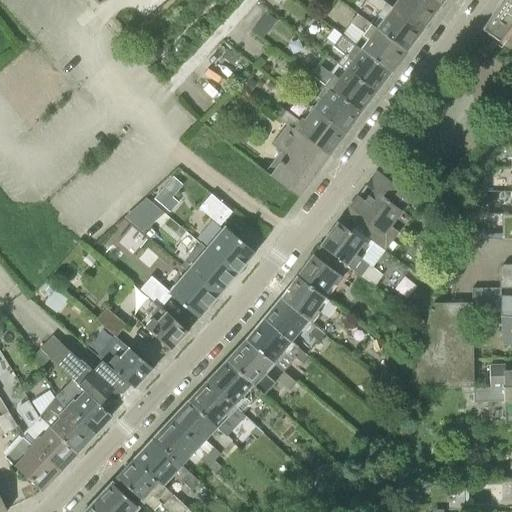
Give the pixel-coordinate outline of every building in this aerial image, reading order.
[(370,24),(405,52),(407,48),(410,47),(413,42),(413,40),(421,30),(386,4),(381,0),(367,0),(366,2),(379,12),(370,24)] [(388,0),(386,4),(421,30),(423,27),(425,27),(429,21),(429,19),(436,9),(424,0),(388,0)] [(424,0),(436,9),(438,7),(441,6),(444,1),(444,0),(424,0)] [(511,0),(501,0),(482,29),(504,44),(511,33),(511,0)] [(355,45),(390,72),(392,69),(394,68),(398,63),(398,61),(405,52),(370,24),(357,14),(350,24),(364,34),(355,45)] [(268,30),(258,23),(252,31),(262,38),(268,30)] [(337,64),(339,66),(375,92),(377,90),(379,89),(383,83),(383,81),(390,72),(355,45),(341,35),(333,47),(344,55),(337,64)] [(137,52),(152,66),(164,52),(150,38),(137,52)] [(110,54),(100,45),(96,50),(107,58),(110,54)] [(302,73),(360,113),(367,103),(369,102),(373,97),(373,95),(375,92),(339,66),(332,75),(319,65),(317,66),(311,61),(302,73)] [(312,109),(344,133),(360,113),(302,73),(298,79),(306,84),(319,94),(317,97),(319,99),(312,109)] [(257,83),(249,77),(242,87),(250,93),(257,83)] [(511,88),(505,107),(500,118),(508,118),(511,117),(511,88)] [(288,126),(328,155),(344,133),(312,109),(304,120),(301,118),(299,121),(286,111),(280,119),(288,126)] [(328,155),(288,126),(273,146),(281,152),(265,172),(297,197),(328,155)] [(478,169),(471,189),(477,191),(487,191),(487,169),(478,169)] [(412,197),(377,171),(366,185),(370,188),(362,199),(358,196),(349,207),(363,217),(355,229),(385,250),(399,232),(390,226),(412,197)] [(477,191),(471,189),(465,189),(464,211),(475,212),(479,212),(477,191)] [(199,208),(220,225),(232,212),(211,194),(199,208)] [(146,199),(136,208),(145,218),(155,209),(146,199)] [(511,213),(479,212),(475,212),(466,237),(511,241),(511,213)] [(338,222),(320,247),(336,259),(335,261),(341,266),(342,263),(346,267),(375,286),(384,275),(358,256),(367,244),(338,222)] [(245,265),(255,253),(225,227),(206,248),(206,249),(236,275),(238,272),(241,271),(244,267),(245,265)] [(218,296),(227,286),(230,284),(233,281),(234,278),(236,275),(206,249),(206,248),(200,243),(181,266),(187,271),(218,296)] [(336,259),(320,247),(297,277),(323,295),(331,284),(336,287),(343,278),(340,275),(346,267),(342,263),(341,266),(335,261),(336,259)] [(501,289),(501,287),(511,287),(511,265),(504,265),(500,268),(500,289),(501,289)] [(171,295),(199,319),(209,307),(212,305),(215,302),(216,299),(218,296),(187,271),(169,292),(151,276),(140,289),(154,302),(161,307),(171,295)] [(324,296),(323,295),(297,277),(281,298),(312,323),(320,312),(316,308),(324,296)] [(47,282),(42,288),(49,294),(54,288),(47,282)] [(500,317),(511,318),(511,287),(501,287),(501,289),(501,291),(500,316),(500,317)] [(500,316),(501,291),(483,292),(483,301),(433,303),(406,389),(472,387),(474,387),(472,313),(500,316)] [(264,319),(291,342),(292,342),(301,331),(304,333),(312,323),(281,298),(272,310),(270,311),(267,314),(266,316),(264,319)] [(169,351),(188,331),(167,312),(161,307),(154,302),(144,312),(149,316),(141,324),(169,351)] [(116,337),(127,325),(106,307),(96,320),(116,337)] [(511,318),(500,317),(502,345),(511,344),(511,318)] [(246,341),(272,363),(283,351),(286,352),(293,344),(291,342),(264,319),(254,330),(252,331),(249,335),(249,337),(246,341)] [(324,333),(316,327),(310,333),(318,340),(324,333)] [(40,348),(50,358),(71,379),(104,408),(106,406),(101,402),(112,391),(114,393),(123,393),(126,389),(130,385),(102,361),(98,366),(93,371),(53,335),(40,348)] [(99,358),(102,361),(130,385),(134,389),(153,368),(116,338),(99,358)] [(272,363),(246,341),(228,360),(253,385),(264,395),(275,383),(264,374),(273,364),(272,363)] [(50,358),(40,348),(33,355),(40,369),(50,358)] [(307,355),(299,349),(293,355),(296,358),(301,362),(307,355)] [(253,385),(228,360),(209,380),(237,408),(246,398),(243,395),(253,385)] [(399,367),(391,361),(382,373),(390,379),(399,367)] [(511,370),(505,370),(505,364),(490,364),(490,387),(490,388),(508,387),(511,387),(511,370)] [(283,373),(283,372),(277,380),(290,390),(296,382),(284,372),(283,373)] [(54,399),(93,433),(110,414),(104,408),(71,379),(54,399)] [(237,408),(209,380),(190,401),(216,425),(226,415),(228,417),(237,408)] [(511,387),(508,387),(490,388),(490,387),(474,387),(472,387),(473,402),(491,402),(491,400),(505,400),(505,423),(511,422),(511,387)] [(50,428),(76,452),(93,433),(54,399),(39,416),(51,427),(50,428)] [(218,428),(216,425),(190,401),(187,404),(186,403),(171,419),(200,447),(218,428)] [(0,417),(0,427),(4,434),(18,427),(8,412),(2,416),(0,417)] [(23,436),(59,470),(76,452),(50,428),(51,427),(39,416),(22,436),(23,436)] [(200,447),(171,419),(155,436),(156,437),(154,439),(181,467),(182,466),(196,451),(200,447)] [(59,470),(23,436),(4,457),(41,490),(59,470)] [(181,467),(154,439),(135,459),(163,486),(172,475),(181,483),(183,481),(193,490),(199,484),(181,467)] [(212,447),(206,453),(215,461),(222,454),(213,446),(212,447)] [(209,467),(215,461),(206,453),(201,459),(209,467)] [(135,459),(117,478),(144,504),(146,502),(153,495),(161,503),(170,511),(191,511),(163,486),(135,459)] [(334,465),(327,459),(316,471),(324,477),(334,465)] [(220,466),(215,461),(209,467),(215,472),(220,466)] [(111,483),(96,500),(108,511),(136,511),(139,509),(111,483)] [(0,511),(6,511),(8,511),(0,493),(0,511)] [(108,511),(96,500),(84,511),(108,511)]
